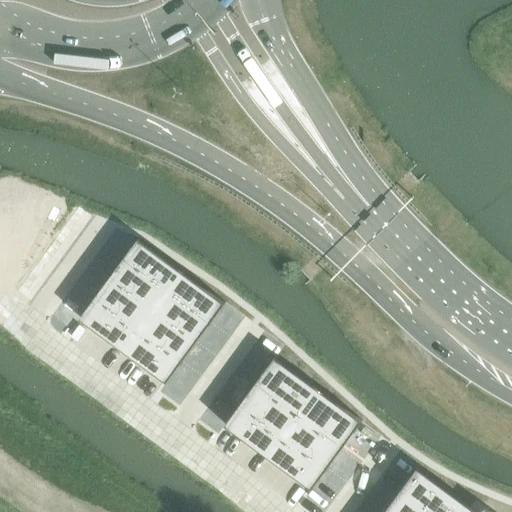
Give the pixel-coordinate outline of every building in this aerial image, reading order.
[(138,239),(124,259),(167,291),(182,271),(138,239)] [(124,259),(109,278),(153,310),(167,291),(124,259)] [(182,271),(167,291),(210,323),(225,303),(182,271)] [(109,278),(95,298),(138,330),(153,310),(109,278)] [(167,291),(153,310),(196,342),(210,323),(167,291)] [(95,298),(80,318),(124,350),(138,330),(95,298)] [(153,310),(138,330),(182,362),(196,342),(153,310)] [(138,330),(124,350),(167,382),(182,362),(138,330)] [(275,357),(254,385),(298,417),(318,389),(275,357)] [(254,385),(240,405),(283,437),(298,417),(254,385)] [(318,389),(298,417),(341,449),(362,421),(318,389)] [(240,405),(225,425),(269,457),(283,437),(240,405)] [(298,417),(283,437),(327,469),(341,449),(298,417)] [(283,437),(269,457),(312,489),(327,469),(283,437)] [(417,467),(400,491),(429,511),(460,511),(466,503),(417,467)] [(429,511),(400,491),(384,511),(429,511)] [(478,511),(466,503),(460,511),(478,511)]
